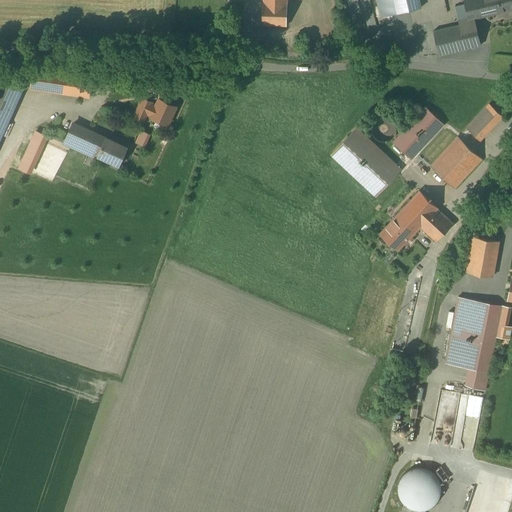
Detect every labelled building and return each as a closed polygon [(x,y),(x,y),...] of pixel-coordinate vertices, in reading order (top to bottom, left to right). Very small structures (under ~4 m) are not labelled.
[(287,0),(264,0),(264,1),(263,1),(262,25),(287,26),(287,2),(287,0)] [(394,0),(377,0),(382,17),(398,14),(394,0)] [(419,0),(394,0),(398,14),(421,8),(419,0)] [(475,2),(473,2),(477,17),(484,15),(481,0),(475,2)] [(511,0),(474,0),(475,2),(481,0),(484,15),(494,12),(494,13),(511,8),(511,0)] [(307,3),(287,2),(287,26),(306,27),(307,3)] [(473,2),(455,7),(460,25),(434,31),(439,55),(481,45),(474,17),(477,17),(473,2)] [(94,73),(34,64),(33,72),(31,89),(90,98),(92,80),(94,73)] [(17,84),(2,77),(0,80),(0,141),(24,87),(17,84)] [(176,107),(159,100),(156,106),(150,104),(151,102),(143,98),(134,117),(144,121),(147,115),(151,116),(151,117),(168,125),(176,107)] [(490,104),(467,128),(480,140),(503,116),(490,104)] [(426,107),(393,142),(411,159),(444,124),(426,107)] [(396,134),(397,129),(396,124),(393,120),(389,118),(384,117),(380,118),(376,121),(373,125),(372,130),(373,134),(376,138),(380,141),(385,142),(389,141),(393,138),(396,134)] [(89,131),(74,123),(67,138),(82,145),(89,131)] [(401,170),(356,128),(332,154),(377,196),(399,173),(401,170)] [(140,130),(135,143),(145,147),(150,134),(140,130)] [(128,148),(89,131),(82,145),(99,153),(98,156),(120,166),(128,148)] [(36,142),(42,144),(45,138),(39,136),(36,142)] [(458,137),(432,167),(438,172),(465,143),(458,137)] [(465,143),(438,172),(454,188),(482,158),(465,143)] [(41,150),(33,146),(23,168),(31,172),(41,150)] [(438,208),(420,190),(399,212),(407,220),(401,226),(412,236),(421,227),(436,242),(454,223),(438,209),(438,208)] [(399,212),(380,233),(399,251),(412,236),(401,226),(407,220),(399,212)] [(482,238),(467,235),(461,270),(468,271),(468,272),(475,273),(482,238)] [(499,241),(482,238),(475,273),(493,276),(499,241)] [(509,307),(459,297),(446,363),(469,368),(466,385),(485,391),(487,384),(487,381),(496,337),(503,338),(509,307)]
